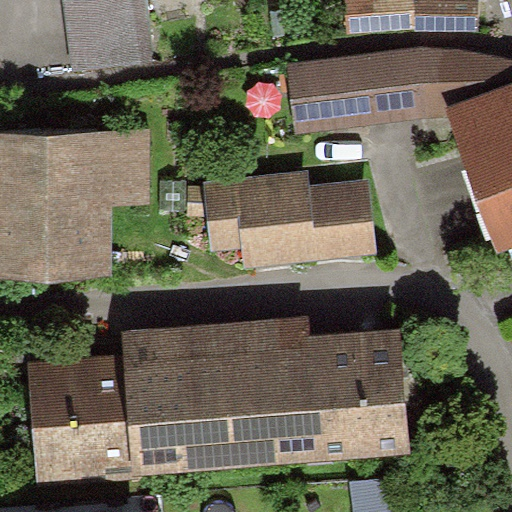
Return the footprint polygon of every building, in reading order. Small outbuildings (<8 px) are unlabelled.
[(142,0),(76,0),(85,63),(150,55),(142,0)] [(419,47),(299,61),(302,120),(426,110),(427,104),(459,104),(511,85),(511,54),(464,46),(419,47)] [(511,85),(459,104),(503,228),(511,225),(511,85)] [(100,132),(0,131),(0,262),(100,263),(100,132)] [(301,176),(214,183),(218,240),(250,237),(252,256),(371,247),(367,187),(302,192),(301,176)] [(131,364),(137,453),(406,433),(399,344),(131,364)] [(131,364),(35,371),(42,460),(137,453),(131,364)]
